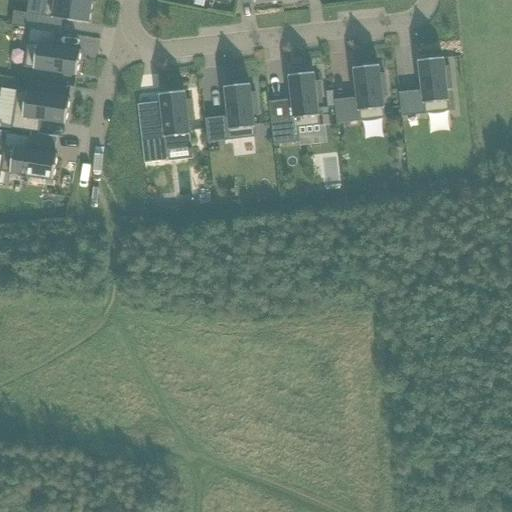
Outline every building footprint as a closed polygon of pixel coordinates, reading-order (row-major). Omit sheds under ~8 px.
[(80,0),(45,0),(43,17),(89,24),(92,2),(80,0)] [(14,12),(12,26),(27,28),(30,29),(36,30),(38,16),(14,12)] [(21,67),(74,75),(78,50),(53,46),(55,33),(36,30),(30,29),(27,28),(21,67)] [(479,73),(463,74),(469,123),(484,123),(484,98),(507,97),(507,73),(507,52),(479,53),(479,73)] [(450,112),(447,89),(452,88),(450,67),(445,67),(444,58),(418,61),(422,91),(399,94),(402,117),(450,112)] [(385,119),(382,96),(387,96),(385,74),(380,75),(379,65),(354,68),(357,98),(334,101),(337,125),(385,119)] [(292,99),(269,102),(274,145),(299,142),(297,129),(320,126),(318,104),(322,103),(320,82),(315,82),(314,73),(289,75),(292,99)] [(256,138),(253,115),(258,114),(256,93),(251,94),(250,84),(225,87),(228,117),(205,120),(208,144),(256,138)] [(66,124),(70,99),(17,91),(11,129),(39,134),(41,120),(66,124)] [(163,119),(140,121),(145,163),(169,160),(168,148),(191,145),(189,122),(193,122),(191,100),(186,101),(185,91),(160,94),(163,119)] [(54,180),(58,155),(28,151),(30,137),(7,133),(1,172),(23,175),(22,180),(43,184),(44,179),(54,180)]
